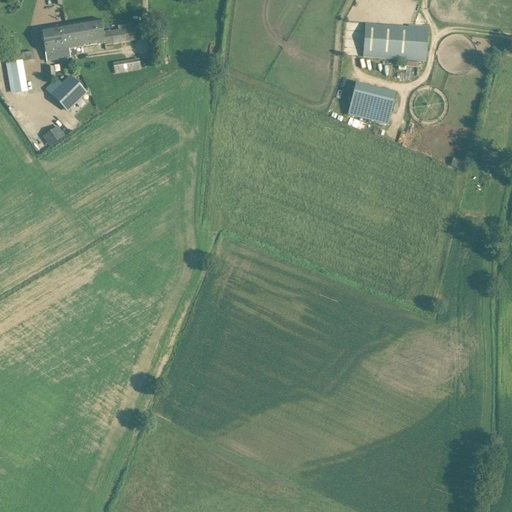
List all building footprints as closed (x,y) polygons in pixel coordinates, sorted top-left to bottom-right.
[(118,26),(118,31),(103,33),(101,20),(66,26),(70,49),(105,44),(105,46),(135,41),(134,38),(133,28),(130,29),(130,24),(118,26)] [(366,23),(364,57),(426,62),(429,28),(366,23)] [(71,51),(70,49),(66,26),(41,30),(45,54),(62,51),(63,55),(71,54),(71,51)] [(27,91),(22,62),(23,61),(22,55),(13,57),(14,62),(5,63),(11,94),(15,93),(27,91)] [(139,59),(113,63),(115,74),(141,70),(139,59)] [(74,116),(93,100),(71,77),(60,87),(55,81),(48,88),(74,116)] [(388,124),(391,110),(352,100),(349,115),(388,124)] [(508,172),(511,155),(484,150),(481,167),(508,172)] [(464,170),(466,164),(454,159),(452,166),(464,170)]
